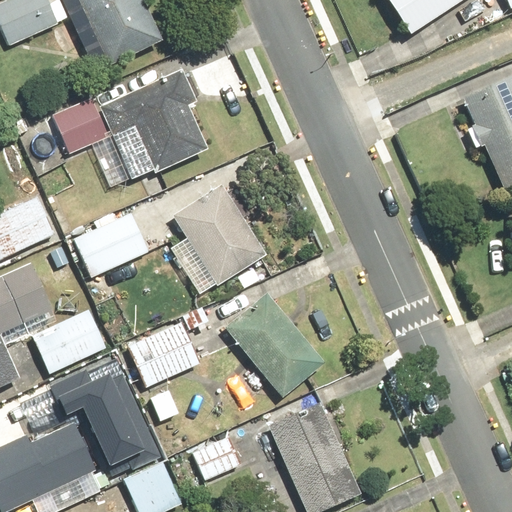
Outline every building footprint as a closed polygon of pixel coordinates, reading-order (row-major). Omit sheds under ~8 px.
[(46,0),(10,0),(0,4),(0,23),(8,45),(57,26),(46,0)] [(144,0),(78,0),(110,68),(165,43),(144,0)] [(389,0),(411,34),(464,0),(389,0)] [(187,70),(106,109),(118,134),(136,125),(159,172),(212,146),(192,104),(201,100),(187,70)] [(511,78),(465,99),(505,190),(511,186),(511,78)] [(84,88),(45,106),(65,152),(104,134),(84,88)] [(226,183),(174,214),(221,291),(273,260),(226,183)] [(37,196),(0,212),(0,256),(53,233),(37,196)] [(128,214),(73,238),(89,276),(144,252),(128,214)] [(35,266),(0,282),(0,400),(29,387),(4,333),(56,309),(35,266)] [(272,292),(227,328),(281,396),(327,361),(272,292)] [(48,372),(106,347),(91,312),(33,338),(48,372)] [(180,324),(128,345),(146,388),(198,366),(180,324)] [(47,381),(63,419),(79,412),(107,479),(161,456),(126,373),(113,378),(110,371),(93,378),(87,365),(47,381)] [(168,390),(151,399),(162,420),(179,411),(168,390)] [(327,404),(271,428),(307,511),(318,511),(365,492),(327,404)] [(76,419),(0,452),(0,500),(5,511),(98,469),(76,419)] [(228,436),(189,452),(203,485),(242,470),(228,436)]
